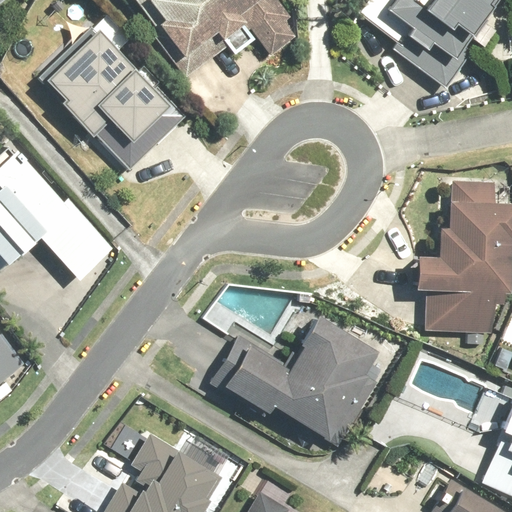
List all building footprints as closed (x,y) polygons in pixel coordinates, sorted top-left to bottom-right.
[(257,0),(123,0),(182,82),(252,32),(265,52),(285,38),(257,0)] [(388,0),(380,11),(404,30),(389,50),(439,90),(472,48),(475,50),(490,31),(479,22),(496,0),(388,0)] [(90,24),(36,77),(124,166),(178,112),(90,24)] [(1,144),(0,144),(0,271),(32,240),(74,282),(107,249),(1,144)] [(490,179),(449,179),(449,200),(442,200),(442,227),(433,227),(432,256),(408,256),(408,289),(424,289),(424,330),(483,330),(484,307),(494,307),(494,293),(502,293),(502,242),(511,241),(511,203),(490,203),(490,179)] [(276,366),(233,337),(216,362),(226,369),(214,386),(258,415),(265,405),(330,448),(380,373),(369,366),(375,358),(310,315),(276,366)] [(511,318),(503,343),(511,346),(511,318)] [(0,327),(0,383),(27,363),(0,327)] [(511,392),(509,392),(473,481),(511,497),(511,392)] [(128,483),(134,486),(132,488),(122,482),(103,511),(199,511),(219,480),(145,435),(127,465),(135,471),(128,483)] [(502,511),(447,479),(433,503),(442,508),(439,511),(502,511)] [(284,511),(285,511),(255,492),(242,511),(284,511)]
